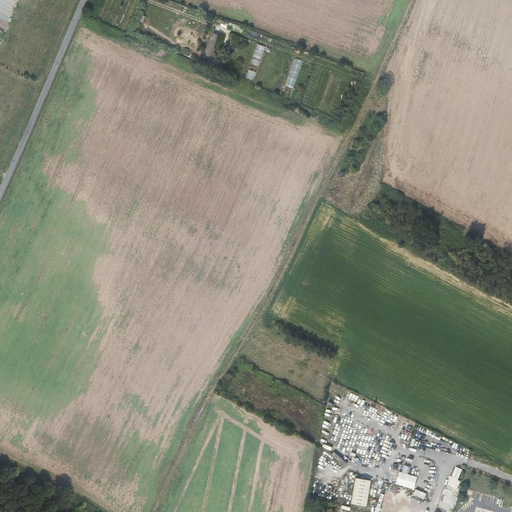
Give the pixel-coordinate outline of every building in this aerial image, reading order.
[(215,34),(211,46),(217,48),(221,36),(215,34)] [(254,57),(261,60),(266,46),(258,44),(254,57)] [(246,77),(254,79),(256,72),(249,69),(246,77)] [(462,481),(459,480),(462,469),(454,466),(448,489),(452,490),(451,494),(458,496),(462,481)] [(397,483),(415,489),(418,476),(400,471),(397,483)] [(356,478),(353,504),(368,506),(372,479),(356,478)] [(417,489),(414,494),(425,498),(427,493),(417,489)]
